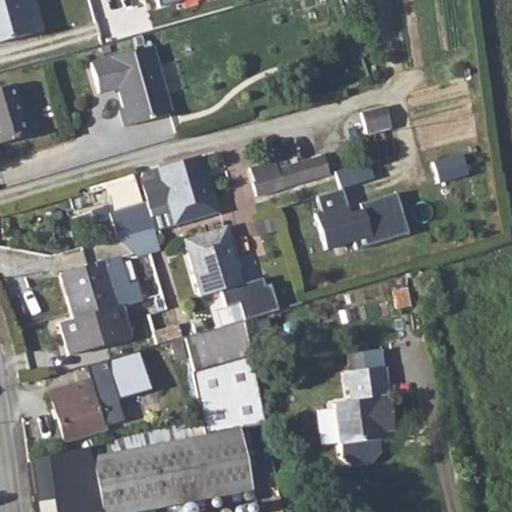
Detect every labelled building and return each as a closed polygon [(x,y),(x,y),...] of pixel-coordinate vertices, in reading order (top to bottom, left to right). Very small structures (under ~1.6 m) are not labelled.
[(17,0),(0,0),(0,40),(27,33),(17,0)] [(89,61),(96,85),(105,82),(107,89),(117,86),(123,107),(119,108),(123,125),(170,112),(151,45),(89,61)] [(13,84),(0,87),(0,140),(26,134),(13,84)] [(387,111),(366,113),(368,132),(389,130),(387,111)] [(271,165),(248,171),(255,195),(328,173),(322,154),(272,169),(271,165)] [(157,168),(162,186),(204,175),(198,156),(157,168)] [(204,175),(162,186),(173,225),(218,212),(209,178),(205,180),(204,175)] [(327,253),(408,232),(398,193),(349,206),(344,187),(312,196),(327,253)] [(112,212),(108,213),(114,237),(153,226),(146,203),(112,212)] [(226,227),(182,239),(199,296),(240,285),(233,261),(237,260),(226,227)] [(72,319),(58,323),(67,354),(128,336),(119,306),(139,300),(133,283),(125,285),(117,257),(59,274),(72,319)] [(355,386),(348,387),(350,402),(333,405),(341,458),(353,467),(370,465),(378,449),(377,439),(376,429),(392,427),(383,366),(353,371),(355,386)] [(88,380),(49,392),(64,440),(102,428),(88,380)] [(185,422),(127,436),(133,462),(146,508),(149,508),(182,502),(215,495),(203,436),(189,439),(185,422)] [(238,430),(203,436),(215,495),(249,488),(246,470),(238,430)] [(127,436),(47,456),(52,483),(133,462),(127,436)] [(56,511),(150,511),(149,508),(146,508),(133,462),(52,483),(56,511)]
